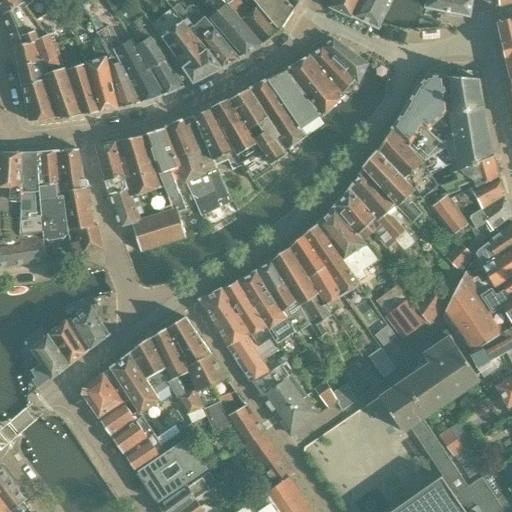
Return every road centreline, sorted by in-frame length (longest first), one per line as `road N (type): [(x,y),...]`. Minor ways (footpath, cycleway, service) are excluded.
road 1 (residential): [(187,297),(292,229),(347,182),(389,124),(417,61)]
road 2 (residential): [(85,134),(180,106),(273,57),(317,23)]
road 3 (residential): [(289,449),(405,370),(439,315)]
road 4 (residential): [(289,449),(187,297)]
road 5 (residential): [(143,511),(61,386)]
road 6 (residential): [(85,134),(113,255)]
